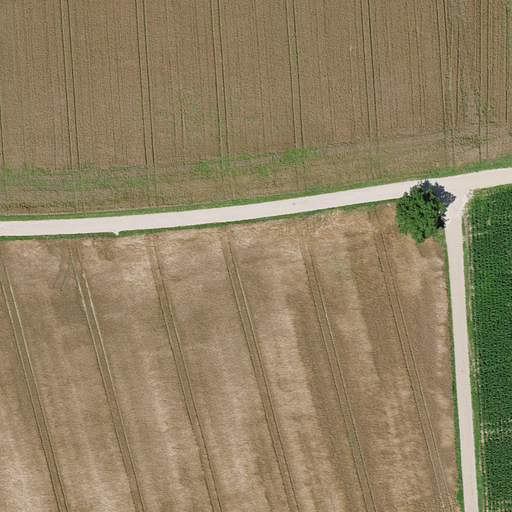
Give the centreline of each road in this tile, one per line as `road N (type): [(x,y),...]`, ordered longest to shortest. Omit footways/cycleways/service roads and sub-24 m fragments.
road 1 (track): [(0,233),(68,236),(511,183)]
road 2 (track): [(481,511),(466,189)]
